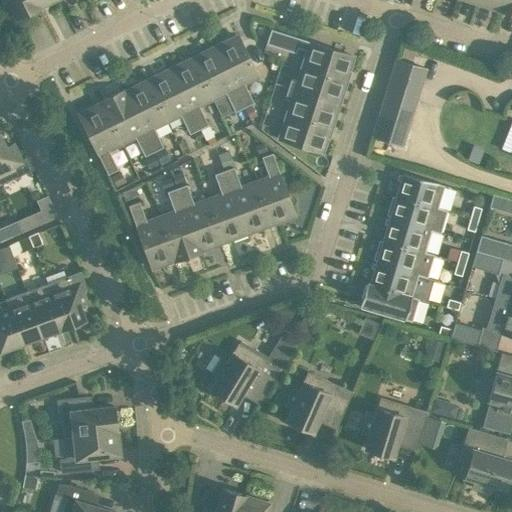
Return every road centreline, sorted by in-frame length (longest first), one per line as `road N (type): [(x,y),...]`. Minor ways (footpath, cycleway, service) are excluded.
road 1 (residential): [(139,345),(306,294),(322,274),(390,16)]
road 2 (residential): [(139,345),(6,81)]
road 3 (residential): [(436,511),(164,434)]
road 4 (residential): [(6,81),(180,0)]
road 5 (residential): [(0,394),(139,345)]
road 6 (residential): [(390,16),(511,54)]
